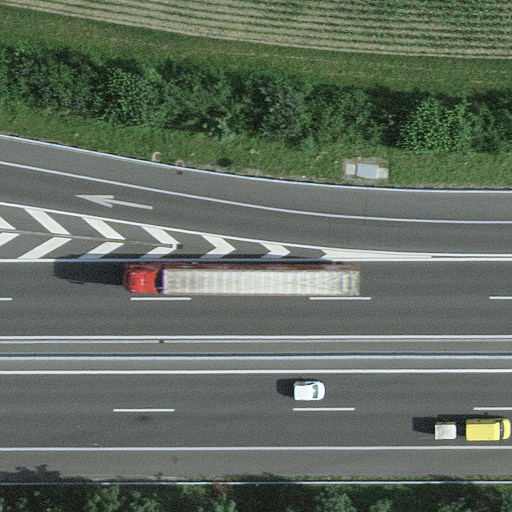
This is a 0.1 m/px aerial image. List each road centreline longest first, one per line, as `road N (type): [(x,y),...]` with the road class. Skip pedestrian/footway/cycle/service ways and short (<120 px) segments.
road 1 (motorway): [(511,240),(323,228),(0,179)]
road 2 (motorway): [(0,411),(511,409)]
road 3 (motorway): [(511,298),(0,299)]
